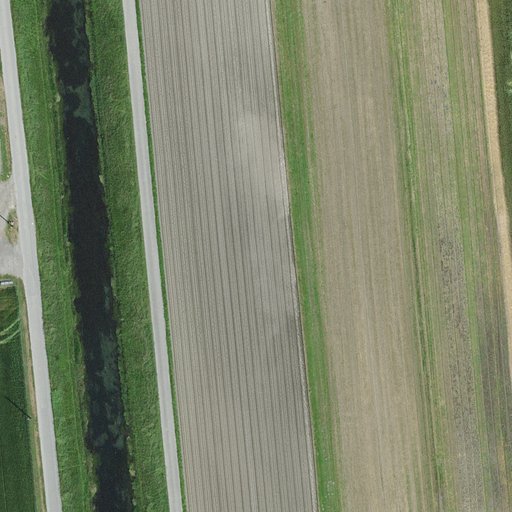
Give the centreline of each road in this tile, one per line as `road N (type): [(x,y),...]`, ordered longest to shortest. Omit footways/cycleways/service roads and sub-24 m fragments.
road 1 (unclassified): [(3,0),(57,511)]
road 2 (unclassified): [(177,511),(128,0)]
